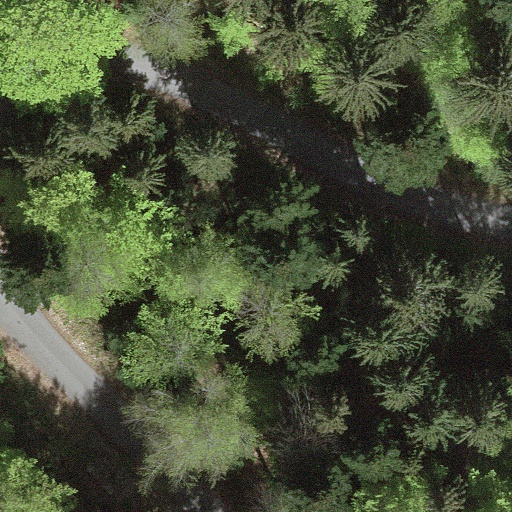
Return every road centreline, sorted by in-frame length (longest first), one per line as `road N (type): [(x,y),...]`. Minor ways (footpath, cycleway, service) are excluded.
road 1 (unclassified): [(511,226),(355,177),(152,65),(62,55),(0,80)]
road 2 (unclassified): [(0,304),(189,511)]
